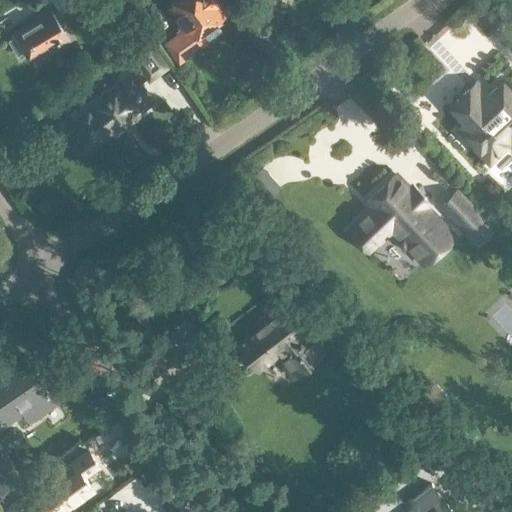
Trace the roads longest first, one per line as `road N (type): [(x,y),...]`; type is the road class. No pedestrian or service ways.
road 1 (residential): [(42,266),(414,0)]
road 2 (residential): [(192,511),(42,266)]
